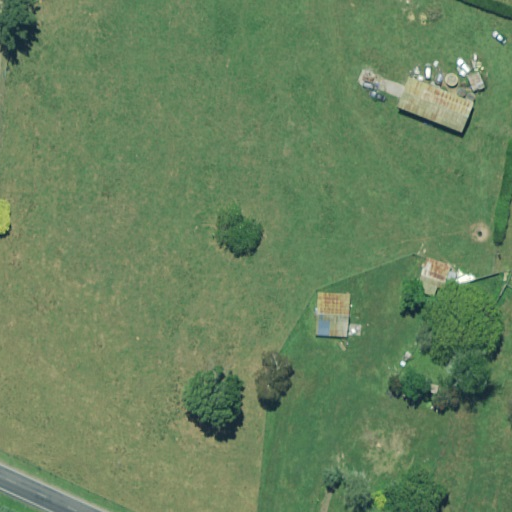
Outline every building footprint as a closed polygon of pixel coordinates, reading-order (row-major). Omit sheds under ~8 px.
[(491,86),(485,72),(471,78),(477,92),(491,86)] [(472,104),(409,79),(398,109),(461,133),(472,104)] [(460,274),(452,271),(454,265),(428,256),(422,274),(448,284),(456,287),(460,274)] [(319,335),(352,336),(352,318),(353,297),(321,296),(319,335)] [(386,475),(397,479),(403,459),(414,463),(422,440),(421,440),(422,438),(371,421),(358,460),(359,460),(358,463),(376,468),(375,472),(376,472),(370,491),(381,494),(386,475)]
